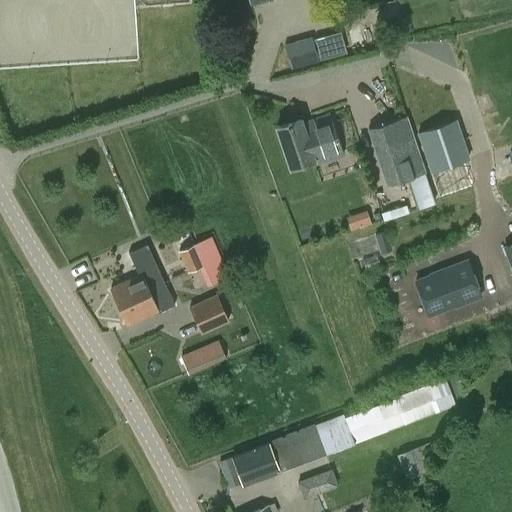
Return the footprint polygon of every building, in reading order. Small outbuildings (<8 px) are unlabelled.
[(381,19),(284,44),(290,67),(326,58),(327,61),(360,53),(360,54),(366,52),(365,47),(381,43),(381,41),(390,39),(387,30),(384,31),(381,19)] [(342,150),(328,109),(276,126),(289,168),(342,150)] [(405,116),(374,126),(393,184),(424,174),(405,116)] [(455,119),(418,132),(426,158),(430,169),(468,157),(464,145),(455,119)] [(366,208),(346,214),(350,228),(371,222),(366,208)] [(381,253),(392,250),(386,231),(375,234),(381,253)] [(178,249),(188,272),(207,264),(206,263),(222,256),(213,235),(197,242),(196,241),(178,249)] [(158,313),(175,305),(148,244),(130,252),(140,275),(111,287),(127,324),(157,310),(158,313)] [(366,269),(380,265),(377,255),(363,259),(366,269)] [(428,313),(455,303),(455,304),(481,294),(467,259),(442,269),(442,270),(415,280),(428,313)] [(201,332),(229,319),(217,292),(189,305),(201,332)] [(188,374),(225,358),(218,339),(180,355),(188,374)] [(218,460),(228,487),(241,483),(242,485),(280,470),(456,403),(445,375),(396,394),(397,395),(344,415),(343,411),(268,440),(218,460)] [(424,443),(396,453),(405,477),(433,467),(424,443)] [(304,497),(338,484),(332,467),(297,480),(304,497)]
